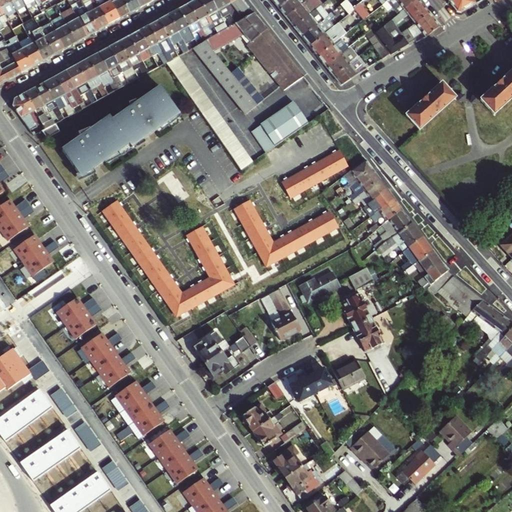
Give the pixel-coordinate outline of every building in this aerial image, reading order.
[(14,4),(11,0),(0,0),(0,5),(2,9),(7,18),(11,16),(18,12),(14,4)] [(27,7),(23,0),(11,0),(14,4),(18,12),(27,7)] [(37,0),(23,0),(27,7),(32,15),(34,19),(44,13),(41,7),(37,0)] [(87,37),(72,8),(68,0),(63,3),(62,3),(67,13),(61,16),(76,43),(87,37)] [(73,0),(77,5),(72,8),(87,37),(99,31),(81,0),(73,0)] [(81,0),(99,31),(110,25),(102,10),(96,0),(81,0)] [(103,0),(107,7),(102,10),(110,25),(121,19),(110,0),(103,0)] [(110,0),(121,19),(130,14),(122,0),(110,0)] [(122,0),(130,14),(141,9),(135,0),(122,0)] [(135,0),(141,9),(151,3),(149,0),(135,0)] [(213,24),(199,0),(198,0),(190,5),(205,35),(208,40),(213,38),(207,27),(213,24)] [(225,24),(212,0),(199,0),(213,24),(219,21),(222,26),(225,24)] [(244,21),(228,0),(212,0),(225,24),(231,21),(228,16),(230,15),(236,25),(244,21)] [(228,0),(244,21),(256,14),(243,0),(228,0)] [(288,0),(279,8),(287,18),(308,0),(307,0),(288,0)] [(307,0),(308,0),(287,18),(294,27),(316,10),(319,7),(315,2),(317,0),(307,0)] [(392,21),(400,14),(404,10),(417,0),(387,0),(397,12),(390,18),(392,21)] [(417,0),(404,10),(415,24),(429,13),(419,0),(417,0)] [(452,0),(450,2),(457,11),(463,12),(483,0),(452,0)] [(347,1),(341,6),(345,11),(351,7),(347,1)] [(369,15),(360,4),(353,9),(354,10),(358,15),(362,20),(369,15)] [(0,5),(0,31),(3,37),(6,42),(12,39),(0,16),(0,10),(2,9),(0,5)] [(205,35),(190,5),(180,10),(193,35),(199,32),(202,37),(205,35)] [(51,10),(55,17),(60,14),(56,7),(53,8),(51,10)] [(193,35),(180,10),(169,16),(185,45),(190,43),(187,38),(193,35)] [(316,10),(294,27),(302,37),(324,20),(316,10)] [(354,10),(348,15),(352,19),(358,15),(354,10)] [(425,38),(440,26),(429,13),(415,24),(411,27),(419,37),(415,40),(417,43),(425,38)] [(61,30),(56,32),(65,49),(76,43),(61,16),(60,14),(55,17),(61,30)] [(285,91),(304,78),(288,56),(268,31),(269,30),(256,14),(244,21),(236,25),(234,27),(228,30),(218,35),(213,38),(208,40),(199,46),(194,48),(244,116),(251,112),(264,102),(240,70),(235,73),(218,50),(249,34),(256,42),(252,44),(285,91)] [(403,17),(400,14),(392,21),(394,24),(403,17)] [(169,16),(159,21),(173,46),(179,43),(181,47),(185,45),(169,16)] [(45,23),(38,27),(53,56),(65,49),(56,32),(49,18),(44,21),(45,23)] [(302,37),(310,46),(331,29),(324,20),(302,37)] [(173,46),(159,21),(150,26),(165,57),(170,54),(167,49),(173,46)] [(234,27),(231,21),(225,24),(228,30),(234,27)] [(374,35),(378,39),(390,54),(392,57),(401,51),(409,45),(402,35),(394,24),(392,21),(374,35)] [(53,56),(38,27),(37,26),(26,32),(42,62),(53,56)] [(150,26),(139,32),(153,57),(155,56),(161,66),(166,64),(168,63),(165,57),(150,26)] [(412,31),(410,28),(402,35),(409,45),(415,40),(410,33),(412,31)] [(310,46),(318,56),(339,39),(331,29),(310,46)] [(354,36),(350,30),(342,37),(346,42),(354,36)] [(370,30),(364,34),(372,44),(378,39),(374,35),(370,30)] [(26,32),(16,37),(32,67),(42,62),(26,32)] [(153,57),(139,32),(130,37),(145,67),(150,64),(147,60),(153,57)] [(6,42),(9,49),(13,57),(22,73),(32,67),(16,37),(12,39),(6,42)] [(145,67),(130,37),(120,43),(133,68),(139,64),(142,69),(145,67)] [(339,39),(318,56),(326,66),(347,48),(344,44),(337,49),(335,46),(341,41),(339,39)] [(378,39),(372,44),(383,59),(390,54),(378,39)] [(133,68),(120,43),(110,48),(126,78),(130,75),(127,71),(133,68)] [(126,78),(110,48),(100,53),(120,89),(129,84),(126,78)] [(326,66),(333,75),(355,58),(347,48),(326,66)] [(6,50),(0,53),(0,64),(6,61),(10,59),(6,50)] [(120,89),(100,53),(89,60),(108,96),(120,89)] [(8,80),(22,73),(13,57),(10,59),(6,61),(8,67),(4,71),(8,80)] [(168,63),(166,64),(241,171),(252,164),(178,57),(168,63)] [(333,75),(342,86),(370,67),(366,61),(353,69),(351,65),(357,60),(355,58),(333,75)] [(108,96),(89,60),(78,65),(97,101),(108,96)] [(8,67),(6,61),(0,64),(0,84),(8,80),(4,71),(8,67)] [(139,64),(133,68),(135,72),(142,69),(139,64)] [(78,65),(67,71),(81,96),(87,93),(93,104),(97,101),(78,65)] [(67,71),(56,77),(66,95),(71,92),(78,106),(84,102),(81,96),(67,71)] [(511,98),(511,72),(481,100),(495,115),(511,98)] [(66,95),(56,77),(45,84),(54,101),(59,98),(67,112),(73,109),(66,95)] [(61,115),(54,101),(45,84),(35,89),(47,111),(52,108),(57,117),(61,115)] [(442,84),(407,116),(420,130),(455,98),(442,84)] [(61,151),(80,178),(128,144),(131,148),(179,115),(160,88),(149,96),(148,95),(145,97),(128,103),(130,108),(127,109),(112,120),(109,116),(97,124),(94,126),(77,133),(80,138),(77,140),(61,151)] [(47,111),(35,89),(26,94),(45,130),(55,125),(52,120),(49,121),(46,115),(49,114),(47,111)] [(73,109),(78,106),(71,92),(66,95),(73,109)] [(45,130),(26,94),(15,100),(13,107),(34,136),(43,131),(45,130)] [(477,103),(478,102),(479,101),(479,100),(479,99),(479,98),(479,97),(478,96),(476,95),(475,95),(474,95),(473,96),(472,97),(472,98),(471,99),(472,100),(472,101),(473,102),(474,103),(475,103),(476,103),(477,103)] [(294,103),(261,126),(276,147),(309,125),(294,103)] [(67,112),(61,115),(64,120),(75,114),(73,109),(67,112)] [(61,115),(57,117),(52,120),(55,125),(55,124),(64,120),(61,115)] [(43,131),(46,139),(60,132),(55,124),(55,125),(45,130),(43,131)] [(276,147),(261,126),(252,132),(267,154),(276,147)] [(340,152),(325,160),(333,175),(348,166),(340,152)] [(325,160),(311,167),(319,182),(333,175),(325,160)] [(347,191),(352,187),(374,171),(366,161),(344,177),(350,185),(346,189),(347,191)] [(0,192),(5,190),(0,183),(0,181),(10,175),(2,164),(0,165),(0,192)] [(305,190),(319,182),(311,167),(297,175),(305,190)] [(359,197),(381,180),(374,171),(352,187),(356,193),(350,197),(353,201),(359,197)] [(291,198),(305,190),(297,175),(282,183),(291,198)] [(365,206),(366,206),(388,189),(381,180),(359,197),(365,206)] [(388,189),(366,206),(371,213),(365,217),(367,220),(372,217),(395,199),(388,189)] [(0,206),(0,224),(10,239),(29,226),(24,218),(34,211),(27,200),(16,207),(11,199),(0,206)] [(372,235),(383,224),(402,209),(395,199),(372,217),(376,224),(368,230),(372,235)] [(113,226),(127,216),(117,202),(103,212),(113,226)] [(235,210),(243,224),(257,216),(249,202),(235,210)] [(394,238),(414,224),(402,209),(383,224),(389,232),(394,238)] [(331,213),(316,221),(324,235),(338,227),(331,213)] [(122,239),(136,229),(127,216),(113,226),(122,239)] [(265,230),(257,216),(243,224),(251,238),(265,230)] [(353,226),(348,219),(344,223),(348,229),(353,226)] [(316,221),(302,229),(309,243),(324,235),(316,221)] [(405,241),(409,247),(423,237),(414,224),(394,238),(387,243),(391,248),(397,243),(399,246),(405,241)] [(187,236),(196,251),(210,242),(202,228),(187,236)] [(131,252),(145,242),(136,229),(122,239),(131,252)] [(309,243),(302,229),(287,236),(296,251),(309,243)] [(273,244),(265,230),(251,238),(259,252),(273,244)] [(389,232),(382,237),(387,243),(394,238),(389,232)] [(16,248),(35,274),(54,261),(48,253),(59,246),(51,235),(41,243),(35,235),(16,248)] [(287,236),(273,244),(281,259),(296,251),(287,236)] [(511,236),(501,246),(511,258),(511,236)] [(409,263),(400,270),(404,273),(419,261),(433,251),(423,237),(409,247),(415,255),(408,261),(409,263)] [(140,265),(154,255),(145,242),(131,252),(140,265)] [(218,256),(210,242),(196,251),(204,265),(218,256)] [(281,259),(273,244),(259,252),(267,267),(281,259)] [(433,251),(419,261),(430,276),(444,265),(433,251)] [(140,265),(150,278),(164,268),(154,255),(140,265)] [(211,278),(226,270),(218,256),(204,265),(211,278)] [(449,271),(444,265),(430,276),(435,281),(449,271)] [(173,281),(164,268),(150,278),(159,291),(173,281)] [(234,284),(226,270),(211,278),(220,292),(234,284)] [(369,283),(363,271),(349,278),(356,291),(369,283)] [(432,284),(467,318),(471,314),(484,301),(453,276),(449,271),(435,281),(435,283),(432,284)] [(420,281),(426,288),(435,282),(429,274),(420,281)] [(315,284),(313,280),(301,287),(309,303),(341,287),(334,275),(315,284)] [(211,278),(198,286),(206,300),(220,292),(211,278)] [(356,291),(349,278),(345,280),(352,293),(356,291)] [(182,294),(173,281),(159,291),(168,304),(182,294)] [(206,300),(198,286),(185,293),(192,308),(206,300)] [(280,340),(300,330),(279,291),(273,294),(284,317),(272,323),(280,340)] [(185,293),(182,294),(168,304),(177,316),(192,308),(185,293)] [(340,305),(353,329),(372,319),(359,295),(340,305)] [(60,310),(78,337),(97,324),(92,316),(102,309),(94,298),(84,305),(79,297),(60,310)] [(503,341),(511,329),(511,322),(484,301),(471,314),(501,336),(480,360),(482,363),(503,341)] [(384,343),(372,319),(353,329),(365,353),(384,343)] [(241,332),(252,347),(257,343),(247,328),(241,332)] [(511,345),(511,329),(503,341),(482,363),(486,366),(498,354),(501,357),(506,352),(511,345)] [(193,348),(205,365),(222,353),(217,346),(222,342),(216,332),(193,348)] [(84,346),(112,386),(131,373),(126,365),(136,358),(132,352),(121,359),(112,346),(123,339),(119,333),(108,340),(103,333),(84,346)] [(244,338),(235,344),(242,354),(251,348),(244,338)] [(222,342),(217,346),(222,353),(227,349),(222,342)] [(511,345),(506,352),(511,357),(511,360),(508,364),(508,365),(500,374),(504,378),(511,369),(511,345)] [(0,391),(6,387),(8,390),(31,374),(13,349),(0,358),(0,391)] [(227,360),(222,353),(205,365),(210,372),(213,377),(219,372),(223,370),(226,375),(239,366),(233,356),(227,360)] [(356,361),(333,372),(342,390),(365,378),(356,361)] [(307,378),(316,394),(332,386),(325,370),(307,378)] [(222,376),(219,372),(213,377),(210,372),(207,374),(213,383),(222,376)] [(316,394),(307,378),(305,372),(296,376),(299,382),(291,386),(299,402),(316,394)] [(118,395),(146,435),(165,421),(160,413),(170,406),(166,400),(155,408),(147,395),(157,387),(153,382),(142,389),(137,381),(118,395)] [(284,395),(275,383),(268,388),(277,399),(284,395)] [(40,390),(28,398),(41,417),(53,408),(40,390)] [(28,398),(16,407),(29,425),(41,417),(28,398)] [(253,432),(279,414),(272,405),(266,409),(262,404),(243,417),(253,432)] [(511,406),(507,411),(488,429),(497,439),(511,424),(511,406)] [(16,407),(4,415),(18,434),(29,425),(16,407)] [(286,425),(279,414),(253,432),(264,448),(283,434),(280,430),(286,425)] [(4,415),(0,418),(0,434),(6,443),(18,434),(4,415)] [(459,457),(472,445),(466,439),(471,434),(455,417),(439,433),(455,450),(453,452),(459,457)] [(297,436),(307,428),(303,422),(293,430),(297,436)] [(68,430),(56,438),(69,457),(81,449),(68,430)] [(152,443),(180,483),(199,470),(194,462),(204,455),(200,449),(189,456),(181,443),(191,436),(187,430),(176,437),(171,430),(152,443)] [(369,434),(351,451),(360,462),(364,459),(374,471),(389,457),(369,434)] [(48,449),(58,465),(69,457),(56,438),(46,446),(48,449)] [(327,442),(321,446),(328,457),(334,453),(327,442)] [(319,456),(324,452),(319,445),(314,449),(319,456)] [(44,447),(33,455),(45,473),(58,465),(48,449),(46,446),(44,447)] [(286,479),(303,467),(294,454),(293,455),(289,449),(280,455),(281,457),(274,462),(286,479)] [(416,486),(437,466),(421,449),(415,454),(416,456),(401,470),(416,486)] [(33,455),(20,463),(33,482),(45,473),(33,455)] [(303,467),(286,479),(300,499),(320,485),(314,477),(311,479),(303,467)] [(98,472),(86,481),(99,499),(111,491),(98,472)] [(346,473),(340,477),(357,496),(363,490),(346,473)] [(186,491),(200,511),(228,511),(228,510),(238,503),(234,497),(223,505),(214,492),(225,484),(221,478),(210,486),(205,478),(186,491)] [(86,481),(74,489),(87,508),(99,499),(86,481)] [(69,493),(63,498),(72,511),(81,511),(87,508),(74,489),(69,493)] [(309,511),(337,511),(338,511),(332,503),(330,504),(323,495),(306,507),(309,511)] [(50,506),(54,511),(72,511),(63,498),(50,506)] [(415,511),(422,506),(416,499),(402,511),(415,511)]
